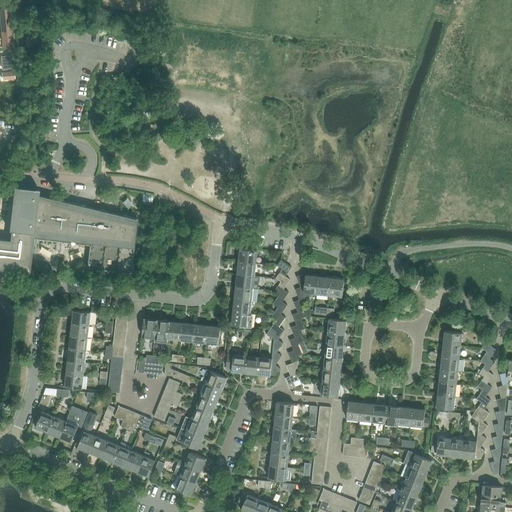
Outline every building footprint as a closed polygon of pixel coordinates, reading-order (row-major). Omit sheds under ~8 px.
[(11,27),(1,28),(3,48),(13,47),(11,27)] [(2,57),(3,69),(14,68),(13,56),(2,57)] [(2,72),(2,79),(15,78),(14,71),(2,72)] [(0,268),(29,272),(33,236),(89,243),(86,268),(130,273),(137,218),(93,208),(38,194),(39,189),(16,186),(16,189),(10,240),(0,238),(0,268)] [(153,196),(142,194),(141,205),(151,207),(153,196)] [(240,248),(239,261),(256,263),(257,250),(240,248)] [(280,272),(285,276),(291,267),(282,260),(277,266),(282,269),(280,272)] [(239,261),(237,274),(255,276),(256,263),(239,261)] [(279,285),(284,289),(290,280),(285,276),(280,272),(276,278),(281,282),(279,285)] [(237,274),(236,287),(253,289),(255,276),(237,274)] [(296,277),(301,287),(305,285),(306,275),(302,274),(296,277)] [(306,275),(305,285),(304,293),(304,295),(311,296),(312,294),(317,294),(319,276),(306,275)] [(331,278),(319,276),(317,294),(329,296),(331,278)] [(344,279),(331,278),(329,296),(341,297),(342,297),(344,279)] [(277,298),(282,302),(289,292),(284,289),(279,285),(275,291),(279,295),(277,298)] [(295,289),(299,300),(304,298),(304,295),(304,293),(305,285),(301,287),(295,289)] [(236,287),(235,299),(252,301),(257,302),(258,289),(253,289),(236,287)] [(276,310),(281,314),(287,305),(282,302),(277,298),(273,304),(278,307),(276,310)] [(294,302),(298,312),(304,310),(306,316),(311,316),(311,310),(303,309),(303,307),(304,298),(299,300),(294,302)] [(235,299),(233,312),(250,314),(252,301),(235,299)] [(73,310),(72,323),(89,325),(96,326),(97,313),(73,310)] [(274,323),(279,327),(286,318),(281,314),(276,310),(272,316),(277,320),(274,323)] [(292,315),(297,325),(302,323),(301,319),(306,316),(311,317),(311,316),(306,316),(304,310),(298,312),(292,315)] [(250,314),(233,312),(232,325),(253,327),(255,314),(250,314)] [(142,336),(155,337),(157,320),(144,318),(142,336)] [(329,318),(327,331),(345,333),(346,320),(329,318)] [(167,343),(168,338),(170,321),(157,320),(155,337),(155,342),(167,343)] [(168,338),(180,340),(182,323),(170,321),(168,338)] [(72,323),(71,336),(88,338),(89,325),(72,323)] [(180,340),(193,341),(195,324),(182,323),(180,340)] [(272,338),(274,340),(277,341),(278,340),(284,331),(279,327),(274,323),(270,329),(275,332),(272,338)] [(291,328),(295,338),(301,335),(299,331),(305,329),(302,323),(297,325),(291,328)] [(193,341),(206,342),(208,325),(195,324),(193,341)] [(208,325),(206,342),(219,344),(221,327),(208,325)] [(267,334),(272,338),(275,332),(270,329),(267,334)] [(327,331),(326,344),(344,346),(345,333),(327,331)] [(445,331),(443,344),(461,346),(462,333),(445,331)] [(289,340),(294,350),(300,348),(298,344),(304,342),(301,335),(295,338),(289,340)] [(71,336),(69,348),(86,350),(88,338),(71,336)] [(274,340),(273,350),(277,352),(283,343),(278,340),(277,341),(274,340)] [(487,352),(484,355),(490,359),(496,349),(486,342),(482,348),(487,352)] [(326,344),(325,357),(342,359),(344,346),(326,344)] [(443,344),(442,357),(459,358),(461,346),(443,344)] [(69,348),(68,361),(85,363),(86,350),(69,348)] [(288,353),(292,363),(298,360),(297,357),(302,354),(300,348),(294,350),(288,353)] [(272,358),(272,362),(275,365),(282,356),(277,352),(273,350),(272,358)] [(112,359),(111,362),(123,364),(124,357),(112,356),(112,353),(106,352),(105,359),(112,359)] [(227,371),(245,373),(247,355),(227,353),(226,368),(227,368),(227,371)] [(245,373),(258,374),(259,357),(247,355),(245,373)] [(485,364),(483,368),(488,372),(495,362),(490,359),(484,355),(481,361),(485,364)] [(157,363),(156,374),(162,375),(163,363),(159,363),(159,356),(153,356),(152,362),(157,363)] [(271,376),(272,362),(272,358),(259,357),(258,374),(271,376)] [(325,357),(324,369),(341,371),(342,359),(325,357)] [(442,357),(441,369),(458,371),(459,358),(442,357)] [(511,359),(510,360),(509,371),(499,374),(503,385),(508,384),(509,378),(511,378),(511,359)] [(287,366),(291,376),(297,373),(295,370),(301,367),(298,360),(292,363),(287,366)] [(68,361),(66,374),(84,376),(85,363),(68,361)] [(272,362),(271,376),(275,376),(280,369),(275,365),(272,362)] [(175,378),(181,380),(184,374),(178,372),(171,369),(172,364),(166,363),(165,375),(171,376),(175,378)] [(484,377),(482,381),(487,384),(493,375),(488,372),(483,368),(479,373),(484,377)] [(203,382),(206,383),(222,389),(227,377),(211,371),(206,369),(203,376),(205,377),(203,382)] [(324,369),(322,382),(340,384),(341,371),(324,369)] [(441,369),(439,382),(456,384),(458,371),(441,369)] [(297,373),(291,376),(285,378),(290,389),(296,386),(294,382),(300,380),(297,373)] [(84,376),(66,374),(65,387),(82,389),(84,376)] [(184,374),(181,380),(187,383),(190,377),(184,374)] [(170,378),(167,384),(178,388),(180,383),(170,378)] [(483,390),(480,393),(486,397),(492,388),(487,384),(482,381),(478,386),(483,390)] [(340,384),(322,382),(321,395),(338,397),(340,384)] [(439,382),(438,395),(455,396),(456,384),(439,382)] [(167,384),(165,389),(176,393),(174,398),(180,400),(183,394),(177,392),(180,383),(178,388),(167,384)] [(206,383),(201,395),(217,401),(222,389),(206,383)] [(498,387),(501,398),(507,397),(508,384),(503,385),(498,387)] [(165,389),(163,395),(174,399),(174,398),(176,393),(165,389)] [(481,403),(479,406),(484,410),(491,400),(486,397),(480,393),(476,399),(481,403)] [(163,395),(161,400),(171,405),(174,399),(163,395)] [(201,395),(196,406),(213,413),(217,401),(201,395)] [(455,396),(438,395),(436,408),(454,410),(455,396)] [(497,399),(500,411),(505,409),(507,397),(501,398),(497,399)] [(174,399),(171,405),(172,405),(172,404),(178,406),(180,400),(174,398),(174,399)] [(161,400),(158,406),(169,411),(172,405),(171,405),(161,400)] [(347,418),(360,420),(361,403),(348,401),(347,418)] [(277,402),(276,415),(293,417),(294,403),(277,402)] [(360,420),(372,421),(374,404),(361,403),(360,420)] [(372,421),(385,422),(387,405),(374,404),(372,421)] [(109,405),(107,411),(113,413),(115,408),(109,405)] [(385,422),(398,424),(399,407),(387,405),(385,422)] [(115,417),(120,419),(124,408),(119,406),(115,417)] [(158,406),(156,411),(167,416),(169,411),(158,406)] [(196,406),(191,418),(208,425),(213,413),(196,406)] [(471,417),(476,420),(482,424),(483,422),(489,413),(484,410),(479,406),(471,417)] [(398,424),(410,425),(412,408),(399,407),(398,424)] [(121,426),(127,429),(129,423),(125,422),(130,410),(124,408),(120,419),(123,421),(121,426)] [(423,426),(428,426),(429,418),(424,417),(425,410),(412,408),(410,425),(423,426)] [(495,412),(499,423),(504,422),(505,409),(500,411),(495,412)] [(125,422),(129,423),(131,424),(135,413),(130,410),(125,422)] [(36,427),(48,432),(51,424),(54,416),(42,411),(36,427)] [(77,447),(90,452),(96,436),(89,433),(91,429),(92,430),(98,414),(89,411),(84,426),(85,426),(83,431),(84,431),(77,447)] [(113,413),(107,411),(104,417),(111,419),(113,413)] [(167,416),(156,411),(154,417),(165,421),(167,416)] [(63,429),(60,437),(72,442),(78,426),(81,420),(75,418),(76,414),(70,412),(66,421),(63,429)] [(135,413),(131,424),(135,426),(135,425),(137,426),(141,415),(135,413)] [(146,417),(141,415),(137,426),(142,428),(146,417)] [(276,415),(274,427),(291,429),(293,417),(276,415)] [(48,432),(60,437),(63,429),(66,421),(54,416),(51,424),(48,432)] [(186,416),(181,428),(203,437),(208,425),(191,418),(186,416)] [(152,419),(146,417),(142,428),(148,430),(152,419)] [(167,422),(173,425),(176,419),(170,417),(167,422)] [(478,428),(478,433),(482,435),(488,426),(483,422),(482,424),(476,420),(476,421),(479,422),(478,428)] [(494,425),(497,436),(503,434),(504,422),(499,423),(494,425)] [(129,423),(127,429),(133,431),(135,426),(131,424),(129,423)] [(274,427),(273,440),(290,442),(291,429),(274,427)] [(203,437),(181,428),(176,440),(198,449),(203,437)] [(143,439),(149,441),(152,435),(146,433),(143,439)] [(477,441),(477,445),(480,448),(487,438),(482,435),(478,433),(477,441)] [(168,439),(167,440),(174,442),(176,437),(170,434),(168,439)] [(493,437),(496,449),(501,447),(503,434),(497,436),(493,437)] [(152,435),(149,441),(155,444),(157,438),(152,435)] [(90,452),(101,457),(108,441),(96,436),(90,452)] [(436,454),(449,456),(451,438),(438,437),(437,445),(431,445),(431,451),(437,451),(436,454)] [(362,445),(360,457),(367,458),(368,446),(363,445),(364,439),(357,438),(356,445),(362,445)] [(449,456),(462,457),(464,439),(451,438),(449,456)] [(475,458),(477,445),(477,441),(464,439),(462,457),(475,458)] [(174,442),(167,440),(165,446),(171,448),(174,442)] [(273,440),(272,453),(289,454),(290,442),(273,440)] [(101,457),(113,462),(120,445),(108,441),(101,457)] [(315,451),(315,453),(326,455),(327,449),(315,447),(316,445),(309,444),(309,450),(315,451)] [(113,462),(125,467),(132,450),(120,445),(113,462)] [(477,445),(475,458),(480,459),(485,451),(480,448),(477,445)] [(491,450),(494,461),(500,460),(501,447),(496,449),(491,450)] [(125,467),(137,471),(144,455),(132,450),(125,467)] [(403,463),(410,466),(427,473),(432,460),(424,457),(415,454),(408,451),(403,463)] [(144,455),(137,471),(149,476),(156,460),(148,457),(150,453),(145,452),(144,455)] [(185,463),(185,464),(201,471),(206,459),(190,452),(187,459),(183,457),(181,460),(181,461),(185,463)] [(272,453),(270,465),(287,467),(289,454),(272,453)] [(388,457),(385,463),(392,466),(394,459),(388,457)] [(500,460),(494,461),(490,463),(493,474),(498,473),(500,460)] [(159,461),(156,467),(163,469),(165,464),(159,461)] [(374,461),(372,467),(382,471),(384,465),(374,461)] [(185,464),(180,476),(196,482),(201,471),(185,464)] [(287,467),(270,465),(269,478),(286,480),(290,480),(291,468),(287,467)] [(410,466),(406,478),(422,484),(427,473),(410,466)] [(163,469),(156,467),(154,472),(160,475),(163,469)] [(380,476),(379,480),(385,483),(387,477),(381,474),(382,471),(372,467),(370,472),(380,476)] [(370,472),(368,477),(378,481),(379,480),(380,476),(370,472)] [(196,482),(180,476),(175,488),(191,495),(196,482)] [(368,477),(365,483),(376,487),(378,481),(368,477)] [(406,478),(401,490),(417,496),(422,484),(406,478)] [(365,483),(363,489),(374,493),(374,492),(375,492),(377,487),(383,489),(385,483),(379,480),(378,481),(376,487),(365,483)] [(483,485),(482,495),(501,497),(502,487),(483,485)] [(316,500),(320,491),(321,487),(315,487),(310,498),(309,499),(315,502),(316,500)] [(319,500),(325,502),(329,491),(324,489),(319,500)] [(371,499),(369,504),(370,504),(375,492),(374,492),(374,493),(363,489),(361,495),(371,499)] [(401,490),(396,501),(412,508),(417,496),(401,490)] [(326,509),(331,511),(334,506),(330,504),(335,493),(329,491),(325,502),(328,503),(326,509)] [(330,504),(334,506),(336,506),(340,495),(335,493),(330,504)] [(241,510),(244,511),(253,511),(259,499),(247,494),(246,496),(241,494),(236,504),(242,507),(241,510)] [(336,506),(340,508),(341,509),(346,498),(340,495),(336,506)] [(359,500),(369,504),(371,499),(361,495),(359,500)] [(482,495),(481,505),(505,507),(506,503),(500,502),(501,497),(482,495)] [(351,500),(346,498),(341,509),(347,511),(351,500)] [(253,511),(267,511),(271,504),(259,499),(253,511)] [(352,511),(357,502),(351,500),(347,511),(349,511),(352,511)] [(372,506),(378,508),(381,502),(374,500),(372,506)] [(396,501),(391,511),(410,511),(412,508),(396,501)]
